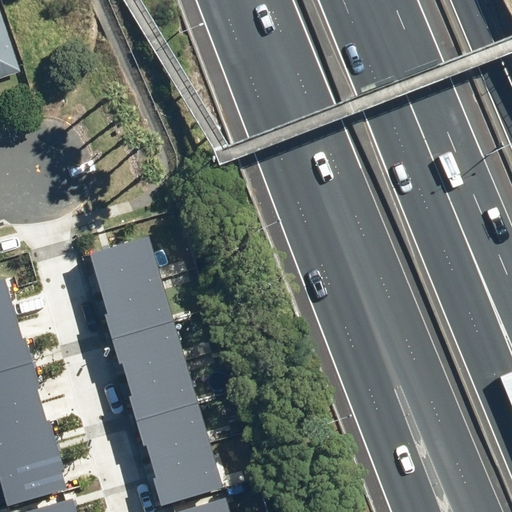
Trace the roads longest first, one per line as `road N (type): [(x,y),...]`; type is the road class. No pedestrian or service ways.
road 1 (motorway): [(481,511),(268,0)]
road 2 (motorway): [(419,511),(372,396),(250,0)]
road 3 (motorway): [(351,0),(511,413)]
road 4 (residential): [(6,189),(36,246),(116,511)]
road 5 (motorway): [(388,0),(511,285)]
